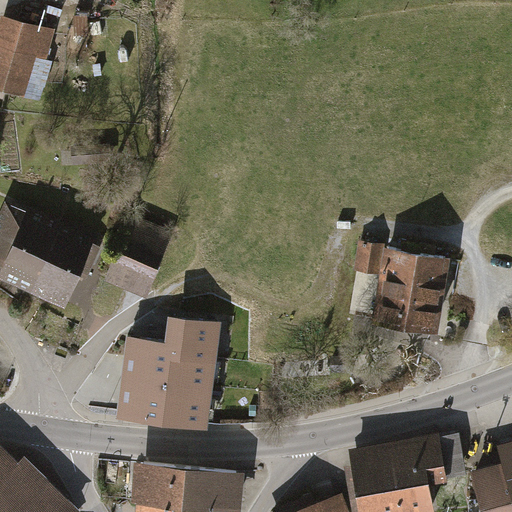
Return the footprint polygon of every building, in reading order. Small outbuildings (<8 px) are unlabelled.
[(86,17),(72,18),(73,39),(86,38),(86,17)] [(52,33),(0,18),(0,92),(23,99),(26,87),(45,92),(52,64),(44,62),(52,33)] [(5,206),(0,219),(0,286),(62,311),(90,240),(5,206)] [(166,236),(127,220),(101,285),(141,300),(166,236)] [(448,258),(356,242),(350,274),(376,278),(367,328),(434,340),(448,258)] [(69,306),(91,312),(98,288),(77,282),(69,306)] [(139,340),(131,415),(204,423),(215,322),(175,317),(172,343),(139,340)] [(452,439),(346,454),(354,511),(428,511),(425,483),(458,479),(452,439)] [(501,467),(469,475),(478,511),(511,511),(511,442),(495,447),(501,467)] [(0,452),(0,511),(74,511),(77,510),(20,459),(15,465),(0,452)] [(239,511),(243,477),(135,465),(129,511),(239,511)] [(292,511),(345,511),(339,495),(292,511)]
